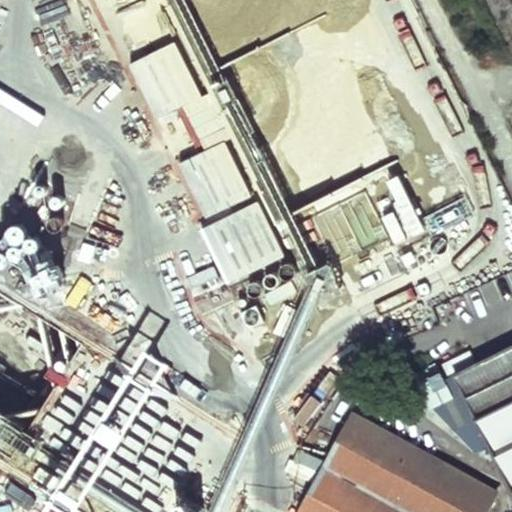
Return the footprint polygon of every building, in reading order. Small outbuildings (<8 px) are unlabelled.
[(0,45),(4,48),(16,21),(0,13),(0,45)] [(77,34),(62,63),(100,82),(115,53),(77,34)] [(261,226),(358,184),(306,66),(209,108),(261,226)] [(142,108),(155,80),(129,67),(115,95),(142,108)] [(511,347),(456,375),(511,486),(511,347)] [(390,435),(355,416),(333,453),(299,511),(491,511),(501,495),(438,461),(390,435)] [(444,449),(395,425),(390,435),(438,461),(444,449)]
